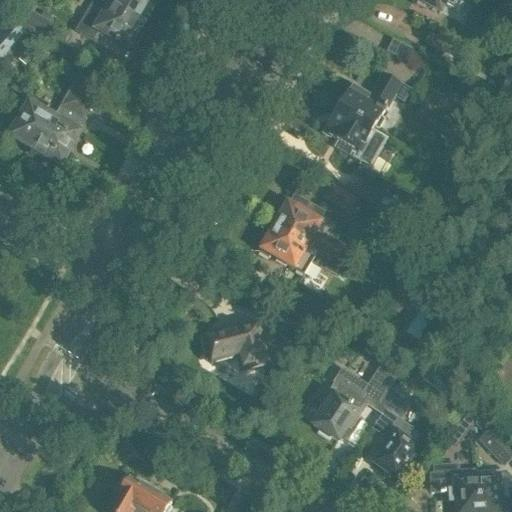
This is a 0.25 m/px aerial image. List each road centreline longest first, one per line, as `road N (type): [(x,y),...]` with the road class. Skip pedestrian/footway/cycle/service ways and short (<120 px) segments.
road 1 (residential): [(162,264),(317,0)]
road 2 (residential): [(239,0),(87,264)]
road 3 (tertiary): [(129,256),(278,0)]
road 4 (residential): [(317,511),(104,372)]
road 5 (tertiary): [(17,438),(106,296)]
